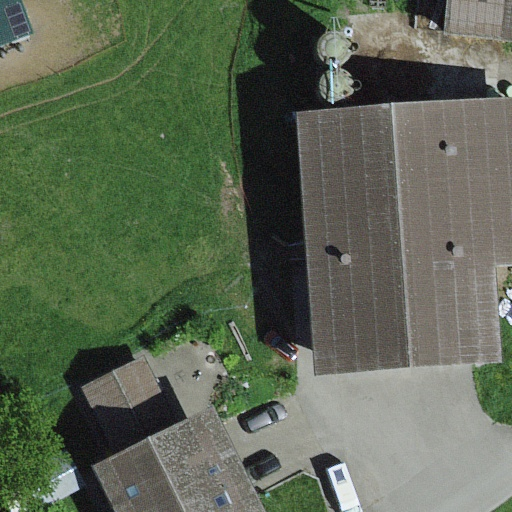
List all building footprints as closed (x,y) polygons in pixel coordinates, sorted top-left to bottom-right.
[(511,0),(443,0),(439,42),(511,49),(511,0)] [(334,75),(338,71),(341,66),(342,60),(341,55),(338,50),(334,47),(329,44),(324,43),(319,45),(314,47),(310,51),(308,56),(307,61),(309,67),(312,72),(316,76),(322,78),(328,77),(334,75)] [(335,111),(340,108),(342,102),(343,97),(342,91),(340,87),(336,83),(331,80),(326,80),(320,81),(316,84),(312,87),(310,92),(309,98),(310,104),(313,108),(318,112),(324,114),(330,114),(335,111)] [(511,106),(286,125),(306,386),(493,371),(485,276),(511,273),(511,106)] [(113,462),(85,476),(102,511),(256,511),(207,414),(176,429),(142,359),(77,391),(113,462)]
